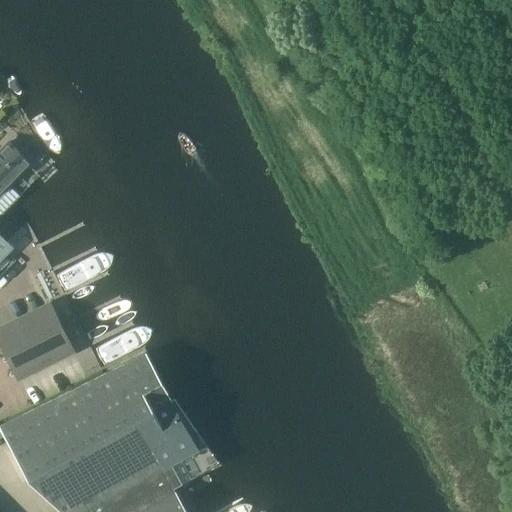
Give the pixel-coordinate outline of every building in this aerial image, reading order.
[(0,148),(0,193),(31,162),(9,140),(0,148)] [(0,234),(0,258),(12,246),(0,234)] [(52,299),(0,325),(0,337),(17,373),(75,345),(52,299)] [(29,474),(45,465),(134,415),(168,395),(145,350),(1,424),(29,474)] [(180,389),(168,395),(134,415),(173,486),(220,461),(180,389)] [(45,465),(46,465),(72,511),(187,511),(173,486),(134,415),(45,465)]
